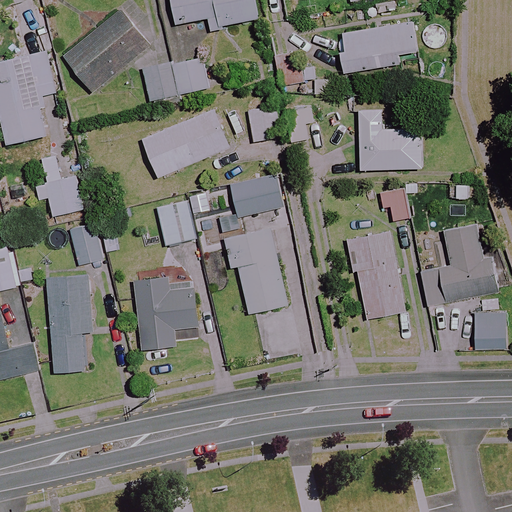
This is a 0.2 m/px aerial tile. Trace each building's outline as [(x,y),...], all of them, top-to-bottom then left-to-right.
[(259,20),(255,0),(170,0),(175,26),(209,19),(211,34),(225,31),(224,26),(259,20)] [(151,47),(122,11),(66,57),(95,93),(151,47)] [(418,51),(414,24),(344,35),(346,52),(342,52),(345,73),(401,65),(399,54),(418,51)] [(0,106),(8,145),(48,137),(42,110),(49,109),(46,95),(57,93),(49,53),(0,62),(0,106)] [(209,89),(202,58),(145,71),(152,102),(209,89)] [(248,112),(255,143),(279,138),(277,131),(282,130),(277,105),(248,112)] [(315,123),(310,106),(288,112),(293,129),(315,123)] [(232,148),(216,110),(145,140),(161,178),(232,148)] [(382,131),(382,111),(360,111),(362,171),(423,169),(422,130),(382,131)] [(85,209),(77,177),(36,187),(40,201),(50,199),(55,217),(85,209)] [(284,210),(278,177),(234,185),(240,217),(284,210)] [(206,191),(190,197),(197,215),(212,209),(206,191)] [(410,218),(406,193),(383,197),(387,222),(410,218)] [(197,239),(189,201),(159,208),(167,246),(197,239)] [(104,260),(96,224),(71,229),(79,266),(104,260)] [(118,225),(101,229),(106,254),(122,251),(118,225)] [(484,262),(478,227),(446,233),(453,267),(422,273),(428,306),(498,292),(492,260),(484,262)] [(288,305),(272,230),(225,240),(231,268),(240,266),(250,313),(288,305)] [(407,311),(390,233),(352,241),(368,320),(407,311)] [(0,246),(0,290),(21,286),(21,284),(35,281),(32,268),(18,271),(12,244),(0,246)] [(93,332),(89,275),(51,278),(58,373),(85,370),(82,333),(93,332)] [(170,288),(168,276),(138,280),(146,349),(179,345),(177,330),(200,327),(195,285),(170,288)] [(492,313),(492,301),(477,301),(477,349),(507,349),(507,313),(492,313)] [(0,308),(0,379),(40,370),(34,343),(11,348),(2,308),(0,308)]
